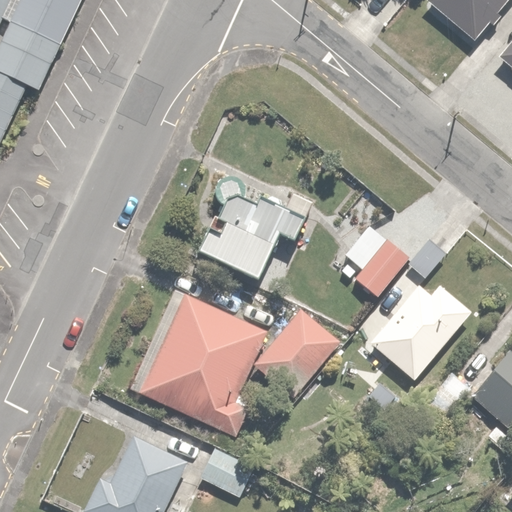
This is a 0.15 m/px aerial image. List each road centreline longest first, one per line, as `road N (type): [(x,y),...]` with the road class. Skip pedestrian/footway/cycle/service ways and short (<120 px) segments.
road 1 (residential): [(0,410),(194,0)]
road 2 (residential): [(275,0),(511,195)]
